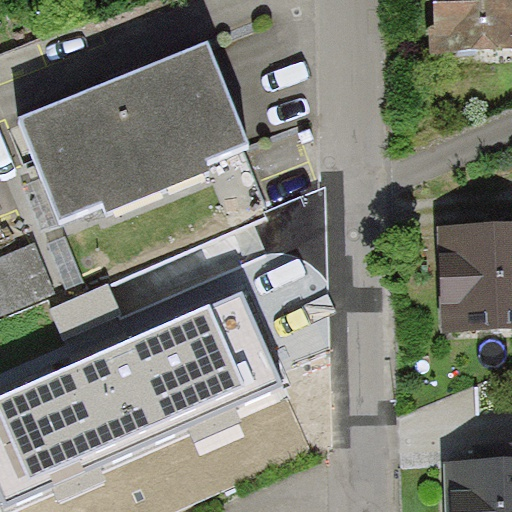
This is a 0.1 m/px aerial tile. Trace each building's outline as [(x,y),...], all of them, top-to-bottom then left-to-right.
[(511,0),(428,0),(430,57),(511,54),(511,0)] [(61,231),(105,213),(108,222),(213,179),(208,167),(250,150),(208,47),(18,124),(61,231)] [(511,227),(438,230),(441,337),(511,333),(511,227)] [(71,326),(36,244),(0,259),(0,314),(9,311),(32,367),(63,351),(55,331),(71,326)] [(284,256),(190,258),(192,339),(286,337),(284,256)] [(446,465),(447,511),(511,511),(511,446),(472,448),(473,464),(446,465)]
